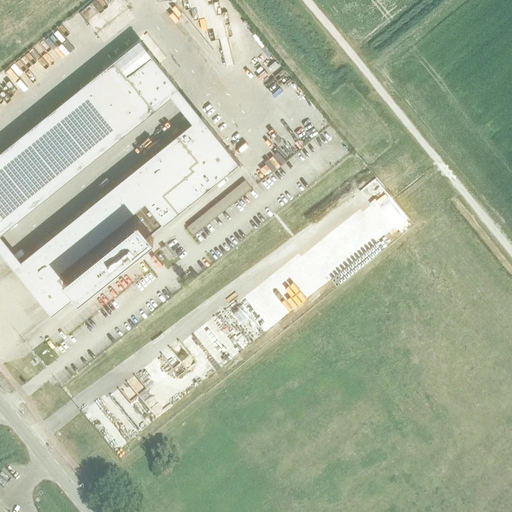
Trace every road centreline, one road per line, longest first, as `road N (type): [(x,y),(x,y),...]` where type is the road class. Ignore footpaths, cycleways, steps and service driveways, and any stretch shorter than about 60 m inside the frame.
road 1 (track): [(511,253),(305,0)]
road 2 (tertiary): [(92,511),(3,407)]
